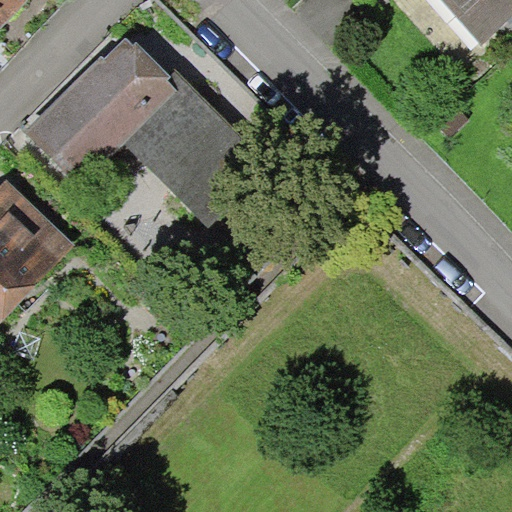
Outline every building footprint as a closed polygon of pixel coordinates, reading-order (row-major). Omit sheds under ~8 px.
[(0,0),(0,32),(34,0),(0,0)] [(511,0),(441,0),(490,52),(511,31),(511,0)] [(168,79),(126,38),(28,138),(82,191),(127,145),(180,91),(168,79)] [(180,91),(127,145),(212,228),(275,164),(178,69),(168,79),(180,91)] [(0,338),(79,256),(4,185),(0,189),(0,338)]
